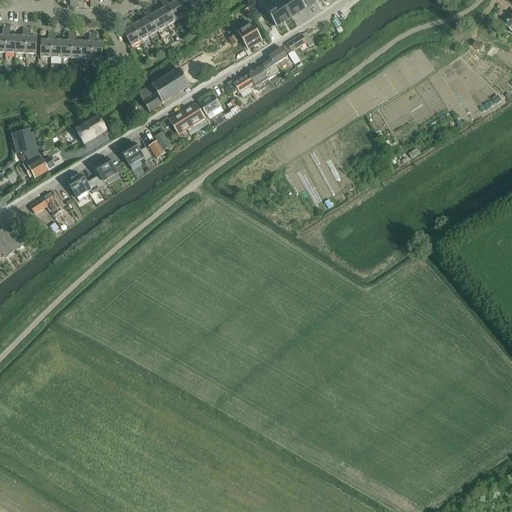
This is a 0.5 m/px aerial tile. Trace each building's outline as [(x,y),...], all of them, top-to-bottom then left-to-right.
[(93,0),(83,0),(84,0),(90,0),(90,8),(94,8),(93,0)] [(105,0),(93,0),(94,8),(98,8),(98,1),(105,1),(105,0)] [(176,22),(163,0),(160,2),(164,9),(158,12),(167,27),(176,22)] [(185,17),(176,1),(170,5),(167,0),(163,0),(176,22),(185,17)] [(263,8),(276,29),(291,19),(279,0),(271,5),(270,3),(264,8),(263,8)] [(279,0),(291,19),(306,9),(299,0),(279,0)] [(158,12),(153,15),(149,8),(146,10),(158,32),(167,27),(158,12)] [(158,32),(146,10),(142,12),(146,19),(140,22),(149,37),(158,32)] [(140,22),(135,25),(131,19),(128,20),(140,42),(149,37),(140,22)] [(140,42),(128,20),(125,22),(129,29),(122,32),(131,48),(140,42)] [(255,46),(262,42),(252,25),(245,29),(255,46)] [(16,37),(9,37),(10,29),(6,29),(5,54),(15,54),(16,37)] [(255,46),(245,29),(238,33),(248,50),(255,46)] [(27,30),(23,30),(22,37),(16,37),(15,54),(26,55),(27,30)] [(37,38),(30,38),(30,30),(27,30),(26,55),(36,55),(37,38)] [(313,46),(306,33),(284,47),(289,55),(295,65),(300,62),(294,52),(307,44),(310,48),(313,46)] [(52,34),(48,34),(48,41),(41,41),(40,59),(51,59),(52,34)] [(62,42),(55,42),(56,34),(52,34),(51,59),(61,59),(62,42)] [(72,35),(68,35),(68,42),(62,42),(61,59),(71,60),(72,35)] [(82,43),(76,43),(76,35),(72,35),(71,60),(81,60),(82,43)] [(239,42),(235,35),(229,39),(233,45),(239,42)] [(92,36),(89,36),(88,43),(82,43),(81,60),(92,61),(92,36)] [(103,44),(96,44),(96,36),(92,36),(92,61),(102,61),(103,44)] [(287,58),(281,49),(269,57),(271,60),(274,66),(275,66),(287,58)] [(275,66),(274,66),(271,60),(261,67),(269,81),(280,74),(275,66)] [(269,81),(261,67),(247,76),(254,87),(255,89),(269,81)] [(296,70),(291,73),(294,78),(299,75),(296,70)] [(189,87),(179,71),(152,87),(152,86),(138,94),(149,113),(163,105),(162,104),(189,87)] [(254,87),(247,76),(233,84),(242,98),(252,93),(250,89),(254,87)] [(220,108),(213,97),(200,105),(207,117),(220,108)] [(230,111),(223,116),(226,120),(233,116),(233,115),(240,110),(235,101),(231,104),(233,107),(229,110),(230,111)] [(205,120),(196,105),(169,121),(178,136),(205,120)] [(98,118),(76,131),(85,146),(107,133),(98,118)] [(28,131),(12,136),(13,139),(17,155),(24,153),(29,162),(22,166),(25,171),(29,177),(33,174),(36,178),(58,165),(56,163),(61,160),(58,154),(44,162),(36,150),(37,150),(33,134),(29,135),(28,131)] [(136,143),(121,152),(120,150),(119,150),(132,171),(130,168),(143,160),(145,163),(153,159),(141,139),(140,140),(145,148),(141,151),(136,143)] [(165,155),(157,142),(149,148),(153,155),(151,156),(158,167),(160,166),(157,160),(165,155)] [(120,179),(107,158),(106,158),(108,160),(93,169),(97,177),(92,180),(99,191),(107,186),(105,183),(117,175),(119,179),(120,179)] [(88,183),(83,175),(68,184),(67,182),(66,182),(79,203),(77,200),(91,192),(93,195),(99,191),(92,180),(88,183)] [(52,193),(41,200),(46,208),(48,207),(54,218),(64,212),(57,200),(52,193)] [(46,208),(41,200),(29,207),(34,215),(37,213),(43,219),(48,216),(43,210),(46,208)] [(50,228),(54,233),(59,229),(55,224),(50,228)] [(5,229),(0,232),(0,250),(5,258),(19,249),(23,246),(15,232),(10,236),(5,229)]
